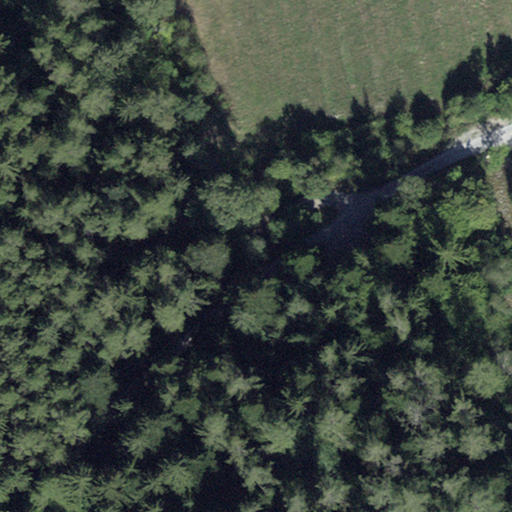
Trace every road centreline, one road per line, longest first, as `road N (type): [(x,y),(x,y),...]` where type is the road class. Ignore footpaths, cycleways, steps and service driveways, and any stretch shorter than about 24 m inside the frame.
road 1 (track): [(20,511),(97,418),(253,280),(411,176),(511,127)]
road 2 (track): [(361,208),(333,198),(140,266),(0,258)]
road 3 (track): [(207,246),(246,177),(286,143),(431,105),(464,87)]
